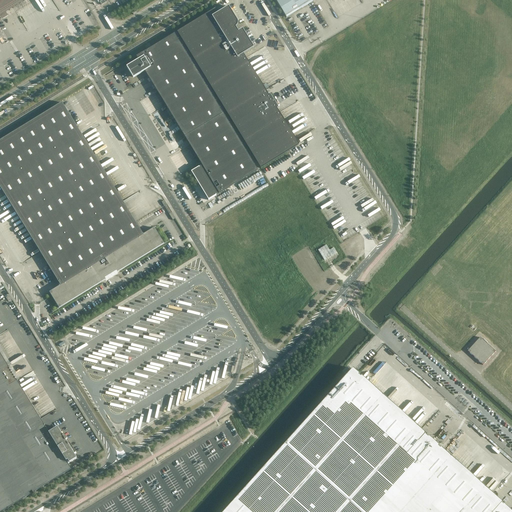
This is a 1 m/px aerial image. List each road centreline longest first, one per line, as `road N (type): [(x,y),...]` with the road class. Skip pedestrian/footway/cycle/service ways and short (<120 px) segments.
road 1 (unclassified): [(272,364),(87,63)]
road 2 (tertiary): [(343,287),(390,235),(394,217),(262,0)]
road 3 (unclassified): [(511,452),(349,304),(343,287)]
road 4 (unclassified): [(111,464),(108,444),(0,268)]
road 5 (tertiary): [(111,464),(272,364)]
road 6 (tertiary): [(87,63),(190,0)]
